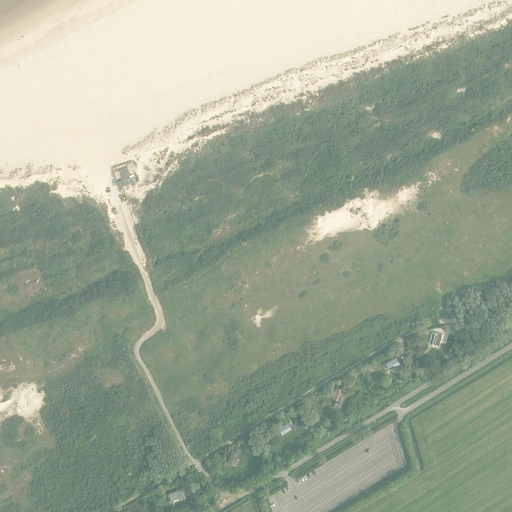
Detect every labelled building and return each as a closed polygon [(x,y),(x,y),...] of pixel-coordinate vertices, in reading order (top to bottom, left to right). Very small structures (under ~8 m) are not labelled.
[(121,180),(117,181),(119,187),(135,182),(133,174),(128,175),(126,168),(118,171),(121,180)] [(432,332),(429,343),(436,345),(441,346),(442,343),(443,343),(445,334),(436,332),(436,333),(432,332)] [(396,357),(386,363),(390,370),(400,364),(396,357)] [(336,388),(332,399),(335,400),(335,402),(339,404),(339,401),(343,390),(340,389),(341,386),(337,385),(336,388)] [(290,421),(278,429),(281,434),(282,435),(291,429),(291,428),(292,427),(293,430),(300,426),(298,424),(297,422),(296,422),(292,425),(290,421)] [(240,451),(236,449),(235,452),(232,451),(228,461),(229,462),(228,463),(225,461),(223,466),(228,467),(229,465),(232,466),(233,463),(235,464),(240,451)] [(169,494),(172,502),(185,498),(183,490),(181,491),(181,490),(169,494)]
